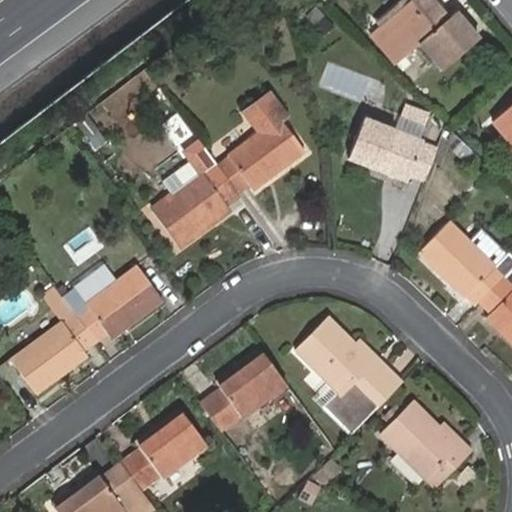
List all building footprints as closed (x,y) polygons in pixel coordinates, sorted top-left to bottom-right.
[(270,0),(251,0),(247,3),(256,15),(272,2),(270,0)] [(313,22),(326,10),(315,0),(309,0),(300,9),(313,22)] [(346,0),(344,0),(335,10),(349,23),(359,12),(346,0)] [(431,0),(409,0),(380,25),(404,54),(420,42),(443,67),(479,38),(455,11),(447,17),(431,0)] [(218,165),(240,195),(251,187),(254,189),(304,151),(279,117),(285,112),(270,92),(245,111),(259,132),(227,154),(228,158),(218,165)] [(511,103),(493,120),(511,143),(511,103)] [(412,175),(424,180),(444,127),(431,123),(423,140),(365,119),(349,158),(409,182),(412,175)] [(229,204),(240,195),(218,165),(198,138),(182,151),(188,160),(197,174),(172,193),(152,208),(181,246),(231,208),(229,204)] [(161,178),(172,193),(197,174),(188,160),(161,178)] [(470,292),(480,302),(511,268),(511,256),(508,252),(494,266),(467,240),(448,222),(419,252),(465,296),(470,292)] [(467,240),(494,266),(508,252),(480,226),(467,240)] [(75,315),(94,343),(108,333),(112,337),(162,299),(138,266),(86,301),(75,288),(62,298),(75,315)] [(511,268),(480,302),(491,314),(488,319),(511,341),(511,268)] [(85,350),(94,343),(75,315),(64,323),(62,322),(13,357),(38,393),(89,355),(85,350)] [(354,431),(402,382),(376,355),(371,359),(354,342),(328,316),(296,348),(330,382),(341,393),(328,405),(354,431)] [(371,359),(376,355),(358,338),(354,342),(371,359)] [(288,384),(260,348),(217,381),(220,387),(201,402),(222,430),(240,417),(243,417),(288,384)] [(317,394),(328,405),(341,393),(330,382),(317,394)] [(413,401),(381,432),(436,485),(472,450),(462,440),(457,444),(413,401)] [(139,447),(120,462),(140,488),(158,474),(160,476),(204,442),(180,408),(135,441),(139,447)] [(330,460),(318,473),(325,480),(337,467),(330,460)] [(58,511),(114,511),(123,506),(126,511),(145,511),(154,506),(140,488),(120,462),(100,476),(96,470),(52,503),(58,511)] [(464,483),(473,473),(466,466),(457,476),(464,483)]
